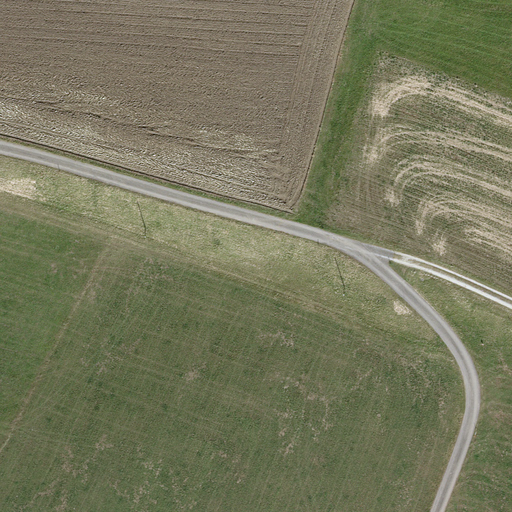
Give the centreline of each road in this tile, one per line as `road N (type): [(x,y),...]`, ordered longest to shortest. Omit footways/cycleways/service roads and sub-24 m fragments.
road 1 (track): [(0,150),(372,251),(479,403),(440,511)]
road 2 (track): [(404,0),(335,239)]
road 3 (track): [(372,251),(511,307)]
